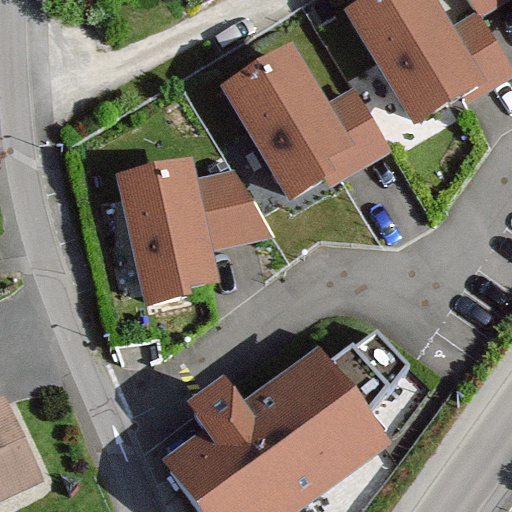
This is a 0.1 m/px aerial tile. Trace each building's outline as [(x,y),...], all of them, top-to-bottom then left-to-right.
[(444,47),(415,0),(392,0),(353,24),(416,124),(445,106),(437,93),(450,85),(460,102),(508,73),(479,26),(444,47)] [(497,0),(463,0),(473,15),(497,0)] [(321,125),(285,67),(230,102),(292,201),(322,183),(314,171),(327,163),(337,180),(385,150),(355,103),(321,125)] [(183,180),(126,193),(152,309),(180,303),(177,289),(208,282),(202,251),(268,236),(237,187),(187,198),(183,180)] [(224,397),(195,418),(214,446),(172,478),(198,511),(310,511),(392,449),(375,427),(410,372),(378,340),(327,375),(322,368),(244,424),(224,397)] [(0,411),(0,501),(43,480),(7,408),(0,411)]
